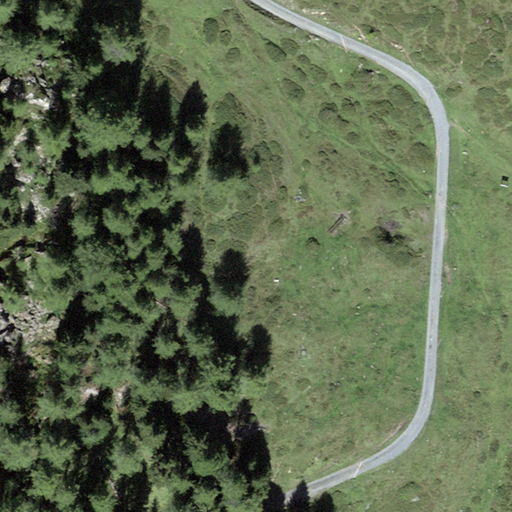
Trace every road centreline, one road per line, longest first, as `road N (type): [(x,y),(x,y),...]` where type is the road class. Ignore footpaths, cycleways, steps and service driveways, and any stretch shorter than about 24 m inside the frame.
road 1 (track): [(268,511),(404,450),(430,412),(444,115)]
road 2 (track): [(262,0),(410,70),(444,115)]
